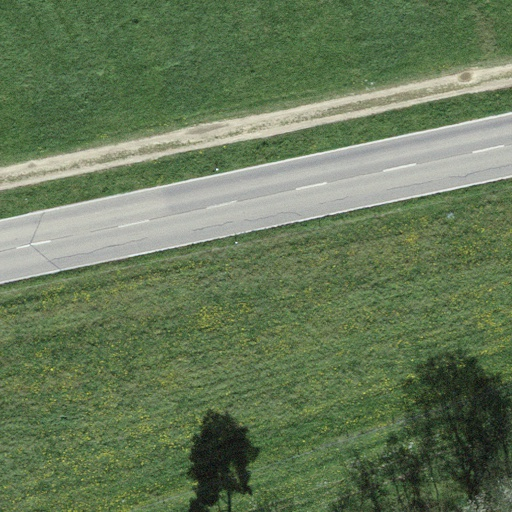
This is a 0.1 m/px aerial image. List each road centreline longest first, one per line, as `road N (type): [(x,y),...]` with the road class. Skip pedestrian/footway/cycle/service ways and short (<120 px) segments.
road 1 (track): [(0,185),(511,76)]
road 2 (secondary): [(0,253),(511,147)]
